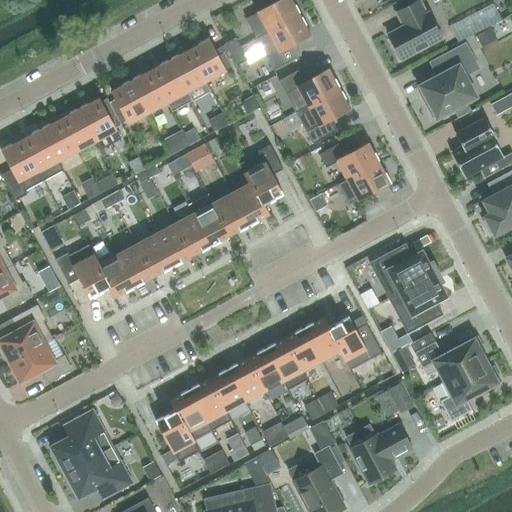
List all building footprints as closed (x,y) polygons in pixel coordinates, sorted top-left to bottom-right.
[(268,33),(300,15),(292,0),(280,0),(257,13),(246,19),(256,38),(268,33)] [(404,26),(388,35),(402,60),(442,38),(429,13),(427,14),(419,1),(397,13),(404,26)] [(481,1),(439,18),(444,30),(486,13),(481,1)] [(311,35),(300,15),(268,33),(256,38),(266,57),(274,71),(298,57),(292,45),(296,43),(311,35)] [(225,44),(237,66),(248,60),(236,38),(225,44)] [(189,49),(206,82),(207,82),(226,72),(208,39),(189,49)] [(438,77),(420,86),(428,101),(425,103),(433,118),(436,116),(437,118),(475,97),(476,97),(465,76),(479,68),(466,44),(465,44),(430,63),(438,77)] [(188,92),(206,82),(189,49),(170,59),(169,60),(187,92),(188,92)] [(192,101),(188,92),(187,92),(169,60),(150,70),(168,103),(172,112),(192,101)] [(297,88),(307,107),(340,89),(329,69),(310,79),(304,67),(279,80),(286,94),(297,88)] [(150,70),(131,80),(149,113),(168,103),(150,70)] [(149,113),(131,80),(112,91),(129,123),(148,113),(149,113)] [(351,109),(340,89),(307,107),(296,112),(313,145),(338,131),(332,119),(351,109)] [(511,93),(491,105),(497,116),(511,107),(511,93)] [(96,141),(96,142),(100,150),(101,150),(121,139),(99,98),(79,108),(96,141)] [(77,151),(96,142),(96,141),(79,108),(78,109),(60,119),(77,151)] [(448,134),(474,120),(468,110),(442,124),(448,134)] [(462,146),(451,152),(465,178),(504,157),(494,139),(496,138),(485,118),(455,134),(462,146)] [(77,151),(60,119),(41,128),(41,129),(58,162),(59,161),(77,151)] [(64,170),(59,161),(58,162),(41,129),(22,139),(44,181),(45,180),(63,170),(64,170)] [(44,181),(22,139),(2,150),(12,169),(1,175),(15,201),(27,194),(25,191),(44,181)] [(337,162),(347,180),(380,163),(379,162),(369,143),(350,154),(343,141),(319,154),(326,168),(330,166),(337,162)] [(240,164),(250,183),(251,183),(263,205),(283,194),(272,175),(283,169),(270,145),(258,151),(259,154),(240,164)] [(192,165),(186,155),(176,161),(181,171),(192,165)] [(107,156),(71,180),(81,195),(116,171),(107,156)] [(380,163),(347,180),(338,185),(349,205),(390,183),(380,163)] [(155,164),(145,169),(150,178),(160,173),(158,169),(155,164)] [(141,184),(150,178),(145,169),(136,174),(141,184)] [(484,222),(490,234),(494,232),(495,234),(511,225),(511,171),(488,184),(494,196),(485,202),(491,214),(486,217),(487,220),(484,222)] [(269,215),(263,205),(251,183),(250,183),(232,193),(249,226),(269,215)] [(120,190),(110,195),(114,202),(124,197),(120,190)] [(213,203),(230,236),(249,226),(232,193),(231,193),(213,203)] [(104,207),(114,202),(110,195),(100,200),(104,207)] [(194,213),(211,246),(230,236),(213,203),(212,204),(194,213)] [(85,211),(75,216),(80,224),(89,219),(85,211)] [(193,214),(175,224),(192,257),(211,246),(194,213),(193,214)] [(175,224),(156,234),(173,267),(192,257),(175,224)] [(156,234),(137,244),(154,277),(173,267),(156,234)] [(0,271),(13,265),(3,246),(5,245),(0,235),(0,271)] [(154,277),(137,244),(118,254),(135,287),(136,287),(154,277)] [(389,298),(438,272),(433,262),(429,264),(422,251),(412,256),(405,244),(370,263),(389,298)] [(91,298),(110,287),(111,287),(98,265),(99,264),(94,254),(89,245),(69,255),(68,253),(56,260),(69,284),(80,278),(91,298)] [(353,301),(373,292),(355,253),(335,262),(353,301)] [(118,254),(99,264),(98,265),(111,287),(110,287),(115,298),(135,287),(118,254)] [(13,265),(0,271),(0,297),(1,297),(7,309),(32,296),(25,282),(23,284),(13,265)] [(438,272),(389,298),(408,334),(443,315),(437,302),(447,297),(440,284),(443,282),(438,272)] [(375,295),(356,305),(371,332),(390,322),(375,295)] [(43,343),(44,344),(53,340),(52,339),(42,320),(45,319),(37,305),(13,319),(19,331),(0,341),(5,350),(4,350),(5,351),(9,358),(9,360),(10,359),(11,361),(43,343)] [(305,327),(304,328),(322,361),(322,360),(340,351),(341,350),(329,328),(324,317),(305,327)] [(348,317),(329,328),(341,350),(340,351),(350,370),(382,353),(366,324),(355,330),(352,323),(348,317)] [(303,371),(322,361),(304,328),(285,338),(303,371)] [(386,332),(376,339),(386,355),(397,349),(386,332)] [(439,371),(444,382),(485,360),(482,353),(485,351),(478,337),(443,356),(436,341),(414,353),(427,377),(439,371)] [(308,379),(303,371),(285,338),(266,348),(284,381),(283,381),(288,390),(308,379)] [(43,343),(11,361),(11,363),(12,364),(16,371),(15,371),(16,372),(17,372),(21,381),(40,371),(47,383),(72,370),(64,356),(53,362),(44,344),(43,343)] [(265,349),(247,358),(265,391),(283,381),(284,381),(266,348),(265,349)] [(228,369),(246,401),(264,391),(265,391),(247,358),(247,359),(228,369)] [(485,360),(444,382),(441,383),(441,384),(448,397),(440,401),(451,421),(472,410),(467,400),(501,381),(494,367),(490,369),(486,361),(485,360)] [(210,379),(209,379),(227,412),(227,411),(246,401),(228,369),(210,379)] [(232,420),(227,411),(227,412),(209,379),(190,389),(212,431),(232,420)] [(415,406),(403,382),(388,390),(400,414),(415,406)] [(170,400),(176,410),(178,412),(193,441),(194,441),(212,431),(190,389),(189,390),(170,400)] [(52,456),(62,474),(113,446),(93,409),(68,423),(74,435),(52,447),(54,450),(52,456)] [(200,451),(194,441),(193,441),(178,412),(176,410),(157,421),(172,450),(177,459),(179,462),(200,451)] [(267,419),(252,426),(258,439),(273,432),(267,419)] [(244,424),(233,429),(241,448),(252,443),(244,424)] [(377,434),(350,449),(369,484),(396,470),(391,460),(412,449),(399,425),(378,436),(377,434)] [(113,446),(62,474),(72,492),(78,494),(79,497),(100,485),(107,498),(133,484),(113,447),(113,446)] [(309,511),(338,511),(345,508),(330,480),(343,473),(328,447),(315,454),(321,466),(293,482),(309,511)] [(166,465),(177,459),(172,450),(161,456),(166,465)] [(275,511),(270,485),(243,491),(246,503),(206,511),(205,511),(275,511)] [(156,511),(149,498),(122,511),(156,511)]
